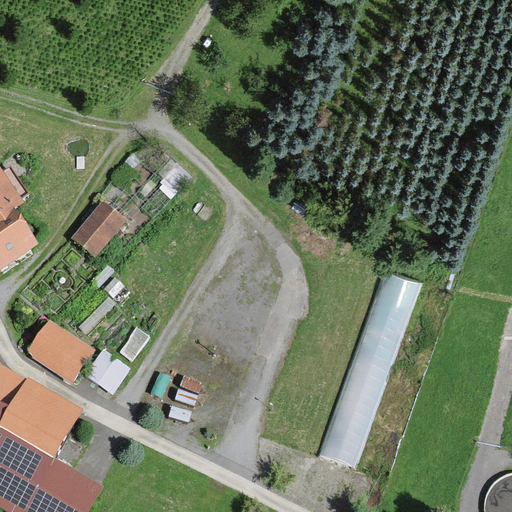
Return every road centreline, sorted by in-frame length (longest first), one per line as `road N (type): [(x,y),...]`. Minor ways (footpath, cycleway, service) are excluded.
road 1 (track): [(228,478),(293,278),(278,246),(146,103),(53,244),(0,293)]
road 2 (residential): [(295,511),(25,370),(0,336)]
road 3 (track): [(111,420),(245,209)]
road 4 (track): [(127,133),(0,94)]
road 5 (track): [(146,103),(209,0)]
